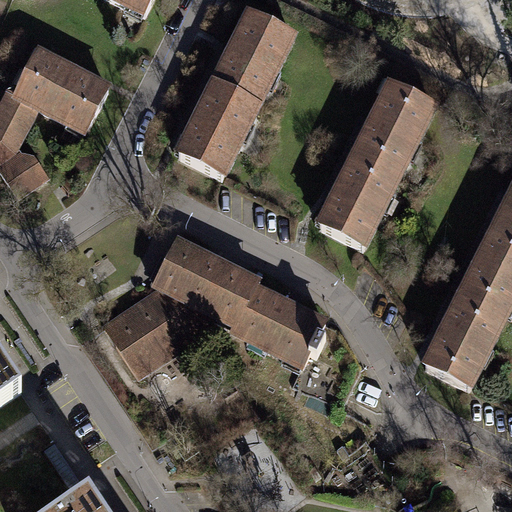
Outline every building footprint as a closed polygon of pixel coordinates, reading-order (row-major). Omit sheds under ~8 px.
[(100,0),(141,20),(151,0),(100,0)] [(191,129),(175,161),(218,182),(289,43),(246,21),(232,49),(191,129)] [(33,57),(11,98),(10,100),(33,112),(82,137),(104,95),(69,76),(33,57)] [(335,193),(316,231),(358,252),(430,113),(387,91),(370,126),(335,193)] [(13,151),(33,112),(10,100),(11,98),(4,95),(0,102),(0,180),(14,201),(44,182),(30,162),(20,160),(13,151)] [(443,330),(422,372),(466,394),(511,302),(511,193),(507,204),(477,263),(443,330)] [(213,319),(236,331),(255,293),(258,289),(177,247),(156,290),(161,293),(213,319)] [(211,324),(213,319),(161,293),(157,297),(107,331),(106,329),(104,331),(139,382),(194,344),(202,337),(208,329),(211,324)] [(326,329),(255,293),(236,331),(233,336),(302,371),(304,372),(310,360),(317,363),(327,345),(320,341),(326,329)] [(302,371),(293,390),(342,414),(361,376),(336,334),(326,329),(320,341),(327,345),(317,363),(310,360),(304,372),(302,371)] [(0,406),(18,394),(0,367),(0,406)] [(69,382),(59,367),(39,381),(48,395),(59,411),(87,454),(108,441),(79,398),(69,382)] [(96,511),(84,494),(57,511),(96,511)]
